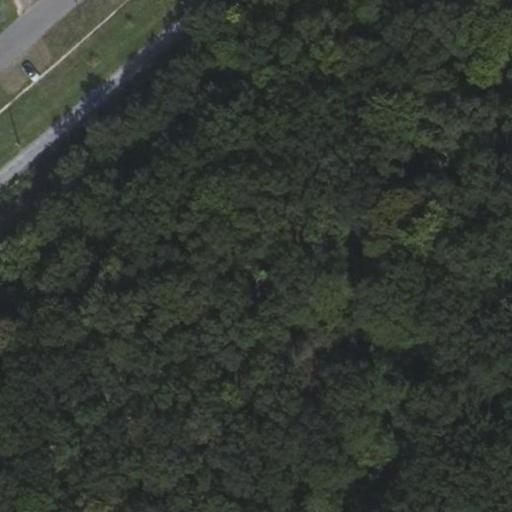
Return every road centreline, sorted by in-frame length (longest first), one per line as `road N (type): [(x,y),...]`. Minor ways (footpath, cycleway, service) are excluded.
road 1 (track): [(363,0),(271,279),(277,426),(171,511)]
road 2 (track): [(216,0),(0,184)]
